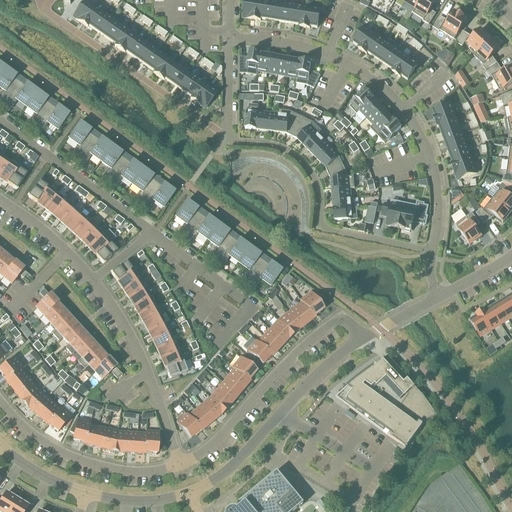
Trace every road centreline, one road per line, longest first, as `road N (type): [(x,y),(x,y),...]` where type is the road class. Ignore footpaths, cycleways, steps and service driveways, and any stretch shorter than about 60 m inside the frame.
road 1 (residential): [(229,34),(330,53),(397,98),(434,163),(434,253)]
road 2 (residential): [(434,253),(319,228),(320,190),(308,167),(276,144),(227,142)]
road 3 (residential): [(362,338),(338,318),(180,468)]
road 4 (residential): [(225,135),(38,7),(52,0)]
road 5 (tertiary): [(362,338),(308,382),(234,464),(191,493)]
road 6 (residential): [(180,468),(96,278)]
road 7 (residential): [(180,468),(120,471),(73,456),(44,441),(0,397)]
road 8 (residential): [(0,121),(147,233)]
road 9 (residential): [(147,233),(248,305),(220,343)]
